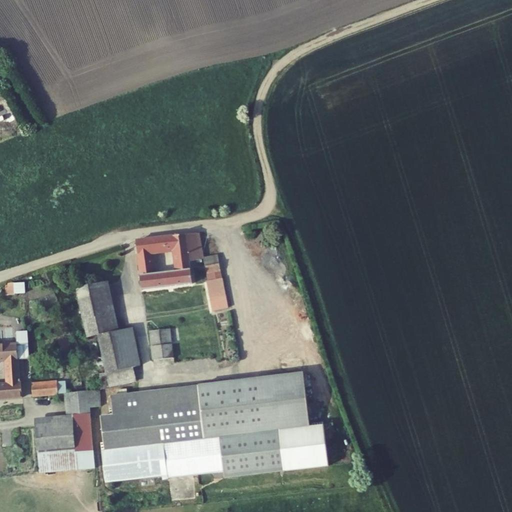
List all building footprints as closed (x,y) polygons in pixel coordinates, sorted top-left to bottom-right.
[(142,295),(190,285),(186,263),(200,260),(196,237),(133,249),(142,295)] [(215,264),(202,267),(204,276),(217,273),(215,264)] [(6,295),(25,294),(25,283),(5,283),(6,295)] [(104,286),(68,295),(75,322),(111,315),(104,286)] [(206,289),(196,291),(199,307),(209,305),(206,289)] [(138,369),(129,332),(116,335),(111,315),(75,322),(80,343),(92,341),(94,341),(105,377),(97,379),(101,394),(136,385),(133,371),(138,369)] [(157,349),(175,347),(173,332),(153,336),(158,365),(159,365),(157,349)] [(0,396),(22,394),(22,383),(20,383),(19,346),(3,347),(4,360),(6,383),(0,383),(0,396)] [(157,349),(159,365),(178,361),(175,347),(157,349)] [(226,388),(227,396),(248,394),(311,386),(310,376),(226,388)] [(56,382),(30,384),(31,394),(56,392),(56,386),(56,382)] [(97,383),(56,386),(56,392),(65,392),(67,414),(35,417),(36,437),(92,432),(90,412),(99,411),(97,383)] [(311,386),(248,394),(252,427),(315,419),(311,386)] [(226,388),(163,396),(164,404),(166,404),(227,396),(226,388)] [(227,396),(166,404),(170,437),(252,427),(248,394),(227,396)] [(115,402),(116,411),(164,404),(163,396),(115,402)] [(115,422),(118,444),(170,437),(166,404),(164,404),(116,411),(117,422),(115,422)] [(118,444),(119,457),(109,458),(113,489),(175,481),(175,484),(231,476),(232,482),(336,469),(331,429),(317,430),(315,419),(252,427),(170,437),(118,444)] [(92,432),(36,437),(39,470),(95,466),(92,432)]
